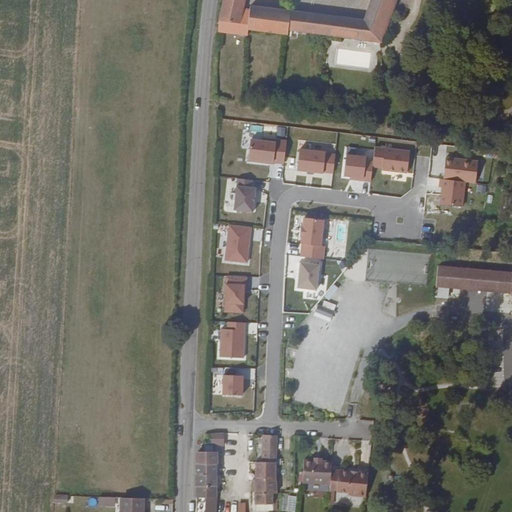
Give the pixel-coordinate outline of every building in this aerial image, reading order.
[(244,2),(244,0),(225,0),(221,20),(221,27),(246,31),(248,24),(292,30),(292,32),(298,33),(298,29),(381,40),(394,0),(370,0),(364,19),(244,2)] [(380,101),(383,79),(375,78),(373,100),(380,101)] [(394,134),(394,125),(386,124),(386,133),(394,134)] [(285,161),(288,139),(264,136),(264,139),(252,137),(250,159),(274,162),(275,160),(285,161)] [(409,171),(412,150),(377,145),(375,165),(384,166),(384,168),(409,171)] [(335,171),(337,154),(327,153),(327,150),(301,147),(299,168),(309,170),(308,173),(315,174),(316,171),(324,172),(324,170),(335,171)] [(375,165),(375,160),(368,159),(368,155),(348,153),(346,174),(352,175),(352,178),(373,180),(375,165)] [(467,181),(478,182),(481,160),(448,156),(446,178),(467,181)] [(257,187),(252,186),(254,178),(239,176),(235,208),(254,210),(257,187)] [(446,178),(443,178),(442,186),(445,186),(443,203),(464,205),(467,181),(446,178)] [(326,245),(322,245),(325,219),(306,217),(305,226),(303,226),(302,234),(304,235),(302,243),(304,243),(302,255),(325,258),(326,245)] [(249,261),(252,226),(231,224),(226,259),(249,261)] [(299,286),(318,289),(321,263),(300,261),(298,277),(300,277),(299,286)] [(511,272),(442,266),(440,287),(511,293),(511,272)] [(248,275),(227,274),(226,310),(244,311),(245,291),(248,291),(248,275)] [(334,285),(325,297),(330,300),(339,289),(334,285)] [(331,323),(334,315),(318,307),(314,315),(331,323)] [(246,321),(229,320),(229,327),(222,327),(221,356),(245,356),(246,321)] [(431,347),(437,355),(449,347),(443,338),(431,347)] [(244,375),(225,374),(224,393),(243,394),(244,375)] [(277,454),(277,431),(264,430),(264,453),(277,454)] [(225,442),(224,431),(214,432),(214,442),(225,442)] [(218,462),(218,451),(203,451),(199,450),(199,462),(218,462)] [(277,461),(277,454),(264,453),(264,457),(258,457),(258,461),(277,461)] [(332,467),(333,464),(305,461),(304,479),(331,482),(332,467)] [(218,473),(218,462),(199,462),(198,472),(218,473)] [(277,475),(277,465),(258,465),(258,474),(277,475)] [(340,490),(342,468),(332,467),(331,482),(331,489),(340,490)] [(368,493),(370,470),(342,468),(340,490),(368,493)] [(218,484),(218,473),(198,472),(198,484),(218,484)] [(278,486),(277,475),(258,474),(257,489),(274,490),(274,492),(278,492),(278,486)] [(217,495),(218,484),(198,484),(198,496),(207,496),(217,495)] [(274,501),(274,492),(274,490),(257,489),(257,499),(274,501)] [(141,511),(141,495),(119,496),(119,511),(141,511)] [(207,496),(207,511),(216,511),(217,495),(207,496)] [(105,496),(105,507),(117,506),(116,496),(105,496)] [(288,496),(287,511),(296,511),(297,497),(288,496)] [(273,511),(274,501),(257,499),(257,507),(265,508),(265,510),(265,511),(273,511)]
